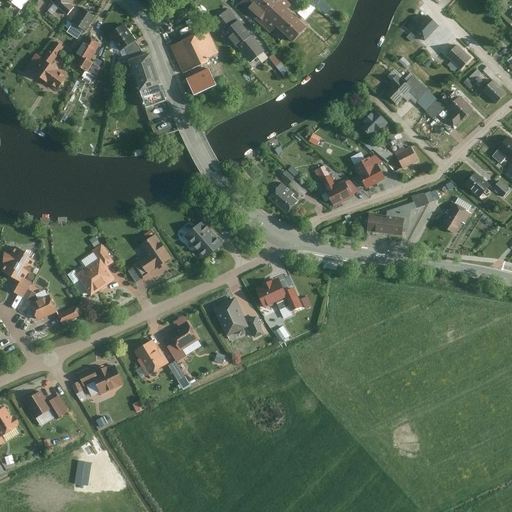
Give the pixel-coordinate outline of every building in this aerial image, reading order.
[(5,0),(23,13),(32,1),(30,0),(5,0)] [(80,3),(77,0),(61,0),(57,4),(68,15),(80,3)] [(294,3),(290,0),(243,0),(239,5),(272,33),(277,27),(294,41),(308,25),(289,8),(294,3)] [(318,8),(309,0),(298,12),(307,20),(318,8)] [(97,14),(85,7),(73,24),(85,32),(97,14)] [(229,8),(215,19),(249,62),(264,50),(229,8)] [(425,40),(439,27),(429,16),(408,35),(413,40),(420,34),(425,40)] [(138,42),(127,25),(113,33),(122,49),(127,62),(137,61),(148,57),(138,42)] [(210,32),(176,47),(186,71),(220,56),(210,32)] [(83,79),(94,84),(105,62),(94,57),(102,43),(88,36),(74,63),(87,69),(83,79)] [(66,45),(58,41),(37,73),(60,88),(69,74),(54,63),(66,45)] [(463,68),(472,58),(457,44),(448,54),(463,68)] [(288,70),(275,54),(269,59),(281,75),(288,70)] [(143,81),(162,75),(156,55),(148,57),(137,61),(143,81)] [(428,67),(436,60),(432,55),(423,61),(428,67)] [(496,103),(506,92),(482,67),(471,78),(496,103)] [(208,70),(188,80),(195,95),(216,85),(208,70)] [(428,90),(407,70),(386,93),(397,104),(407,94),(416,102),(428,90)] [(169,99),(162,75),(143,81),(151,105),(169,99)] [(456,125),(472,107),(449,86),(426,111),(435,120),(449,104),(455,110),(448,117),(456,125)] [(374,132),(376,134),(389,122),(377,109),(360,125),(363,128),(357,134),(364,141),(374,132)] [(321,146),(326,138),(316,132),(312,140),(321,146)] [(511,138),(508,136),(494,155),(504,163),(509,157),(511,158),(511,138)] [(388,162),(394,155),(379,142),(373,148),(388,162)] [(376,158),(364,146),(358,152),(371,163),(376,158)] [(417,159),(411,146),(396,154),(402,167),(417,159)] [(292,185),(304,174),(296,165),(284,176),(292,185)] [(331,176),(326,165),(316,170),(322,180),(331,176)] [(380,165),(360,175),(366,187),(386,177),(380,165)] [(492,186),(475,172),(464,185),(482,199),(492,186)] [(332,204),(354,193),(347,180),(326,190),(332,204)] [(510,188),(500,180),(494,187),(504,196),(510,188)] [(298,195),(283,182),(270,197),(289,213),(301,198),(298,195)] [(414,198),(415,203),(418,209),(434,203),(441,198),(437,190),(431,193),(414,198)] [(473,204),(459,196),(454,204),(450,202),(445,211),(449,213),(442,226),(456,233),(473,204)] [(389,217),(371,215),(368,232),(371,233),(370,234),(373,235),(374,233),(378,234),(378,235),(383,236),(383,235),(402,237),(404,227),(411,228),(413,211),(418,209),(415,203),(389,212),(389,217)] [(209,207),(201,213),(206,219),(188,235),(208,258),(225,243),(211,227),(219,219),(209,207)] [(155,233),(139,243),(147,256),(135,264),(143,275),(171,256),(155,233)] [(98,246),(104,242),(99,235),(93,239),(98,246)] [(103,245),(94,251),(100,259),(80,273),(94,294),(117,279),(108,266),(114,262),(103,245)] [(14,289),(25,295),(33,280),(27,277),(37,258),(16,247),(4,270),(19,278),(14,289)] [(282,279),(257,291),(264,307),(289,296),(295,309),(303,305),(295,288),(288,292),(282,279)] [(39,319),(59,310),(52,295),(32,304),(39,319)] [(237,299),(217,308),(229,335),(250,325),(255,337),(264,332),(257,316),(248,321),(237,299)] [(59,315),(63,323),(81,314),(77,307),(59,315)] [(189,323),(171,333),(176,342),(170,346),(178,360),(186,355),(182,350),(199,340),(189,323)] [(156,339),(136,351),(152,375),(170,364),(181,381),(187,378),(177,361),(172,365),(156,339)] [(218,360),(226,362),(228,354),(220,352),(218,360)] [(95,364),(77,373),(83,385),(95,379),(103,394),(125,384),(114,363),(98,371),(95,364)] [(145,365),(139,368),(144,378),(150,374),(145,365)] [(42,390),(27,400),(43,426),(59,416),(70,409),(60,394),(49,401),(42,390)] [(104,412),(109,420),(123,412),(119,404),(104,412)] [(0,442),(2,441),(0,436),(0,435),(16,426),(5,407),(0,410),(0,442)]
